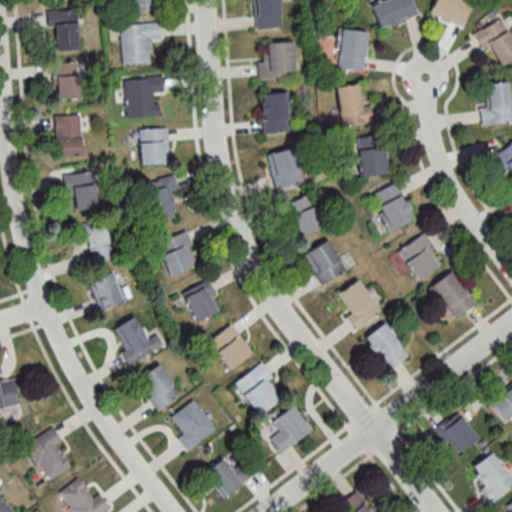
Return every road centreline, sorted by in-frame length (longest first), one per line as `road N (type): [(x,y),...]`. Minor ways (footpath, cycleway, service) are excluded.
road 1 (residential): [(441,511),(291,323),(243,240),(222,174),(206,0)]
road 2 (residential): [(176,511),(96,400),(46,304),(11,161),(0,18)]
road 3 (residential): [(268,511),(511,319)]
road 4 (residential): [(511,264),(452,179),(427,78)]
